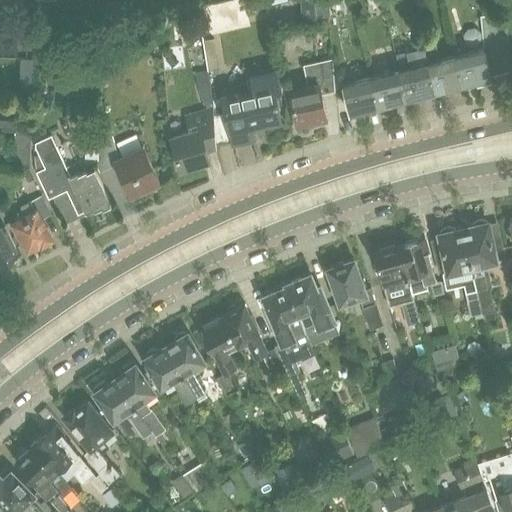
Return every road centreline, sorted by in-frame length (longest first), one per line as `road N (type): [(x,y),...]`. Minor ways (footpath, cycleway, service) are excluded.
road 1 (primary): [(0,395),(112,311),(229,248),(370,195),(511,163)]
road 2 (primary): [(511,125),(361,162),(229,211),(125,264),(0,351)]
